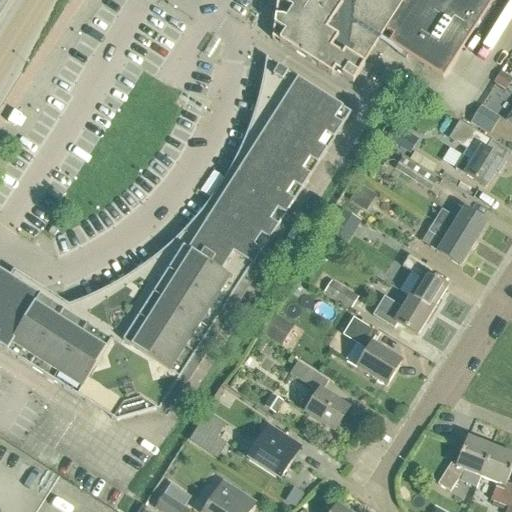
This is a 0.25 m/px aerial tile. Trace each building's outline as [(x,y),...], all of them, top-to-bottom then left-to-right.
[(286,0),(282,44),(333,77),(337,72),(355,84),(408,0),(420,0),(392,44),(447,79),(497,0),(286,0)] [(493,67),(502,52),(492,46),(483,61),(493,67)] [(166,418),(289,225),(283,222),(351,115),(268,62),(268,61),(266,60),(261,89),(254,116),(245,141),(233,166),(219,189),(203,211),(185,232),(166,251),(144,268),(121,283),(97,296),(69,308),(14,272),(9,279),(0,273),(0,349),(116,424),(156,412),(166,418)] [(511,81),(501,74),(494,85),(506,92),(511,82),(511,81)] [(490,137),(500,120),(482,109),(472,126),(490,137)] [(485,189),(502,162),(485,152),(491,143),(461,124),(450,141),(476,157),(472,164),(463,159),(456,171),(485,189)] [(431,195),(438,183),(403,161),(395,173),(431,195)] [(360,187),(350,203),(365,212),(375,197),(360,187)] [(435,223),(473,247),(487,225),(466,211),(458,223),(442,212),(435,223)] [(460,268),(473,247),(435,223),(428,234),(436,239),(430,250),(460,268)] [(410,300),(433,314),(448,290),(428,278),(432,272),(410,259),(403,270),(421,281),(410,300)] [(373,280),(365,299),(376,304),(384,285),(373,280)] [(352,311),(358,300),(331,285),(325,295),(352,311)] [(433,314),(410,300),(403,311),(384,299),(373,318),(395,332),(398,327),(418,339),(433,314)] [(273,316),(260,335),(279,348),(292,328),(273,316)] [(386,389),(402,364),(368,342),(374,332),(355,320),(344,338),(369,354),(358,371),(386,389)] [(300,384),(308,372),(296,364),(288,376),(300,384)] [(248,385),(258,397),(277,381),(267,370),(248,385)] [(308,372),(300,384),(312,391),(299,411),(334,434),(349,412),(322,395),(328,385),(308,372)] [(272,398),(265,411),(275,417),(283,405),(272,398)] [(299,419),(283,412),(275,432),(303,445),(311,427),(298,421),(299,419)] [(279,482),(300,450),(268,429),(247,461),(279,482)] [(480,479),(492,450),(467,440),(456,467),(451,465),(437,487),(450,495),(461,477),(463,472),(480,479)] [(507,510),(511,497),(511,487),(506,485),(511,470),(511,458),(492,450),(480,479),(497,486),(490,503),(507,510)] [(192,499),(172,487),(170,485),(154,511),(155,511),(187,511),(185,510),(192,499)] [(250,511),(254,505),(222,485),(204,511),(250,511)] [(294,490),(285,504),(296,511),(305,497),(294,490)]
